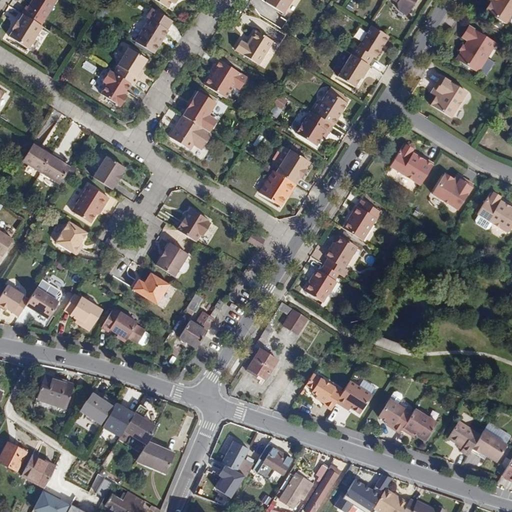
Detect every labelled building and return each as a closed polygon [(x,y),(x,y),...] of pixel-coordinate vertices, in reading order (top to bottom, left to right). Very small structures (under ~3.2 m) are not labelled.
[(26,6),(21,14),(22,14),(40,26),(56,0),(31,0),(27,7),(26,6)] [(155,0),(169,8),(173,1),(176,3),(177,0),(155,0)] [(292,0),(266,0),(265,2),(284,14),(292,0)] [(393,0),(397,3),(399,11),(407,16),(412,7),(412,3),(416,2),(416,0),(393,0)] [(511,0),(490,0),(489,3),(492,5),(486,13),(506,25),(511,14),(511,0)] [(136,42),(155,54),(160,46),(159,46),(164,37),(165,38),(170,30),(169,30),(174,21),(153,9),(148,18),(151,19),(136,42)] [(40,26),(22,14),(18,21),(16,21),(11,29),(12,30),(8,36),(28,49),(41,27),(40,26)] [(384,45),(389,36),(372,25),(359,46),(357,45),(351,53),(352,55),(368,64),(373,56),(376,57),(381,49),(380,48),(382,44),(384,45)] [(465,48),(462,51),(457,60),(478,74),(496,44),(469,28),(463,38),(469,42),(465,48)] [(273,43),(256,32),(251,41),(252,42),(248,47),(241,42),(235,51),(258,65),(273,43)] [(129,83),(133,86),(138,78),(136,76),(141,69),(146,60),(127,48),(112,72),(129,83)] [(367,73),(371,66),(368,64),(352,55),(339,76),(355,87),(362,76),(365,71),(367,73)] [(203,84),(225,98),(233,85),(239,89),(246,77),(216,59),(212,66),(214,67),(210,74),(203,84)] [(86,61),(82,67),(93,73),(97,67),(86,61)] [(124,91),(129,83),(112,72),(108,70),(101,81),(104,83),(98,93),(119,106),(125,95),(123,94),(124,91)] [(441,77),(434,89),(436,91),(434,95),(437,97),(431,105),(451,118),(467,93),(441,77)] [(199,91),(183,115),(209,132),(217,119),(209,114),(217,101),(199,91)] [(313,112),(334,126),(339,118),(336,117),(339,112),(342,113),(348,103),(329,92),(323,101),(321,100),(313,112)] [(275,103),(284,109),(289,101),(280,95),(275,103)] [(330,133),(335,126),(334,126),(313,112),(298,134),(318,146),(327,131),(330,133)] [(203,149),(212,134),(209,132),(183,115),(170,137),(191,149),(194,144),(203,149)] [(22,161),(41,173),(45,166),(51,156),(44,151),(41,149),(42,146),(34,141),(22,161)] [(420,185),(433,164),(417,154),(416,156),(412,154),(413,152),(411,151),(412,149),(406,145),(405,147),(403,145),(390,166),(420,185)] [(276,172),(295,184),(300,177),(301,177),(307,169),(306,168),(309,162),(290,150),(276,172)] [(45,166),(41,173),(60,185),(71,168),(63,163),(59,161),(61,158),(53,153),(51,156),(45,166)] [(114,182),(116,183),(117,184),(122,176),(121,175),(125,169),(106,157),(93,178),(110,188),(114,182)] [(292,193),(297,185),(295,184),(276,172),(274,171),(260,193),(281,206),(291,192),(292,193)] [(473,185),(461,177),(460,180),(455,177),(453,180),(445,174),(432,194),(458,210),(473,185)] [(99,208),(101,210),(109,198),(88,185),(72,212),(90,223),(99,208)] [(511,224),(511,206),(505,202),(504,204),(500,201),(501,200),(499,198),(500,197),(494,193),(493,194),(490,193),(477,214),(479,215),(476,220),(477,223),(486,229),(489,228),(492,223),(507,232),(511,224)] [(343,228),(362,240),(380,211),(363,201),(360,208),(356,206),(343,228)] [(177,230),(196,242),(200,234),(202,229),(207,230),(210,224),(208,223),(209,221),(201,216),(200,217),(199,216),(199,215),(190,209),(188,214),(182,222),(177,230)] [(80,244),(87,233),(69,221),(55,243),(76,256),(83,245),(80,244)] [(0,259),(0,260),(13,240),(0,232),(0,259)] [(248,241),(260,249),(265,240),(253,232),(248,241)] [(337,273),(342,276),(347,270),(344,268),(357,246),(340,236),(336,244),(338,245),(335,249),(329,259),(332,261),(328,268),(337,273)] [(188,254),(170,243),(156,266),(174,277),(188,254)] [(337,273),(328,268),(324,274),(316,269),(312,276),(312,277),(304,291),(322,302),(327,293),(330,291),(336,281),(334,280),(337,273)] [(156,304),(169,284),(150,272),(145,283),(139,280),(138,281),(134,288),(133,290),(156,304)] [(0,296),(0,302),(20,314),(27,303),(29,299),(23,295),(24,294),(8,284),(0,296)] [(29,299),(27,303),(49,317),(59,299),(37,286),(29,299)] [(75,292),(65,308),(71,312),(78,317),(82,320),(83,324),(88,327),(92,326),(103,308),(81,295),(81,296),(75,292)] [(195,294),(187,307),(195,312),(203,300),(195,294)] [(216,308),(220,310),(226,301),(220,297),(214,307),(216,308)] [(278,310),(290,317),(294,311),(282,303),(278,310)] [(114,308),(103,325),(109,329),(111,326),(119,331),(128,337),(129,334),(138,340),(139,339),(143,342),(146,341),(151,333),(150,330),(137,322),(138,321),(121,310),(120,311),(114,308)] [(210,316),(215,319),(220,310),(216,308),(210,316)] [(199,318),(210,325),(215,319),(210,316),(204,311),(199,318)] [(297,335),(307,319),(294,311),(290,317),(284,326),(297,335)] [(179,338),(196,348),(210,325),(199,318),(195,325),(190,321),(179,338)] [(272,326),(269,324),(261,337),(267,340),(273,330),(271,329),(272,326)] [(254,348),(243,364),(248,367),(258,351),(254,348)] [(258,351),(248,367),(245,372),(264,383),(277,361),(259,349),(258,351)] [(313,373),(305,385),(313,390),(312,392),(317,396),(326,401),(324,404),(323,406),(331,410),(336,402),(343,392),(313,373)] [(44,375),(36,399),(65,409),(73,385),(44,375)] [(374,394),(378,388),(365,379),(361,386),(374,394)] [(343,392),(336,402),(344,407),(345,405),(350,408),(360,415),(372,395),(350,381),(343,392)] [(392,428),(400,433),(402,429),(404,427),(412,414),(398,405),(402,398),(401,394),(397,392),(394,392),(379,417),(388,423),(393,426),(392,428)] [(100,399),(91,393),(79,411),(100,425),(112,407),(105,402),(100,399)] [(326,401),(317,396),(316,398),(324,404),(326,401)] [(148,410),(139,405),(136,410),(133,415),(124,430),(146,444),(148,442),(156,427),(143,419),(148,410)] [(100,425),(124,430),(136,410),(112,407),(100,425)] [(437,422),(415,408),(412,414),(404,427),(415,434),(425,440),(437,422)] [(460,452),(467,456),(470,451),(480,435),(459,421),(448,438),(458,446),(462,448),(461,450),(460,452)] [(404,427),(402,429),(414,437),(415,434),(404,427)] [(507,445),(483,431),(480,435),(470,451),(477,456),(479,452),(496,463),(507,445)] [(234,441),(229,451),(244,459),(249,449),(234,441)] [(146,444),(136,461),(166,473),(174,454),(148,442),(146,444)] [(0,456),(0,462),(17,471),(26,452),(7,443),(0,456)] [(292,459),(268,445),(258,460),(282,475),(292,459)] [(229,451),(222,463),(237,471),(244,459),(229,451)] [(21,476),(44,488),(47,482),(55,466),(33,454),(21,476)] [(242,474),(247,477),(255,465),(244,459),(237,471),(242,474)] [(511,482),(511,459),(501,476),(511,482)] [(222,463),(219,462),(217,467),(239,479),(242,474),(237,471),(222,463)] [(322,479),(329,467),(322,464),(315,475),(322,479)] [(306,511),(314,511),(337,475),(335,474),(337,470),(331,467),(304,511),(306,511)] [(95,480),(109,488),(112,482),(98,474),(95,480)] [(299,497),(302,499),(311,484),(296,474),(280,499),(292,508),(299,497)] [(373,490),(355,479),(344,496),(341,494),(334,506),(343,511),(347,511),(353,504),(366,511),(370,511),(372,509),(385,488),(391,479),(383,475),(373,490)] [(115,488),(111,494),(119,499),(122,492),(115,488)] [(402,511),(408,502),(385,488),(372,509),(377,511),(402,511)] [(68,511),(73,504),(45,491),(36,509),(41,511),(68,511)] [(115,511),(138,511),(145,501),(128,491),(122,501),(119,499),(111,494),(104,505),(115,511)] [(408,502),(402,511),(446,511),(447,510),(435,505),(433,509),(417,501),(416,502),(410,499),(408,502)]
